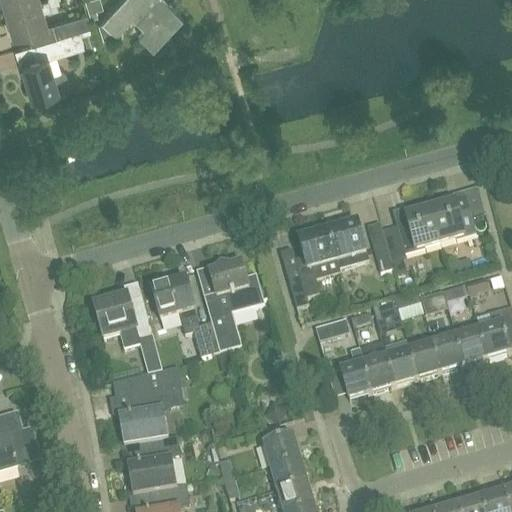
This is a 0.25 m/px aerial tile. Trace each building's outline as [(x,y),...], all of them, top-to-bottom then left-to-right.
[(1,0),(5,9),(36,0),(1,0)] [(57,0),(36,0),(5,9),(13,36),(27,32),(31,45),(34,44),(91,27),(89,20),(88,21),(87,14),(52,25),(51,23),(46,25),(43,13),(46,12),(44,7),(58,3),(57,0)] [(83,0),(89,19),(97,16),(95,10),(102,8),(100,0),(83,0)] [(163,0),(121,0),(102,21),(117,34),(133,17),(146,29),(139,36),(153,50),(183,18),(163,0)] [(114,36),(101,24),(97,25),(102,39),(114,36)] [(34,44),(39,61),(22,66),(31,99),(32,98),(33,101),(49,96),(48,94),(57,91),(58,94),(67,91),(70,86),(66,75),(61,72),(54,74),(49,58),(75,50),(84,48),(80,35),(92,32),(91,27),(34,44)] [(444,201),(445,206),(431,211),(441,248),(477,237),(465,194),(453,198),(444,201)] [(415,215),(413,209),(393,215),(406,258),(441,248),(431,211),(415,215)] [(359,225),(329,233),(341,273),(370,265),(367,255),(359,225)] [(305,260),(296,263),(293,253),(281,256),(297,312),(309,309),(308,301),(321,298),(317,284),(341,277),(340,273),(341,273),(329,233),(300,242),(305,260)] [(394,272),(392,266),(386,245),(373,249),(381,276),(394,272)] [(392,266),(401,263),(399,253),(389,256),(392,266)] [(247,279),(243,266),(229,270),(228,269),(228,268),(227,267),(225,267),(224,266),(223,267),(221,267),(220,269),(219,271),(220,273),(210,275),(216,297),(205,300),(213,331),(220,356),(242,349),(233,317),(265,308),(256,277),(247,279)] [(452,282),(463,279),(459,266),(448,268),(452,282)] [(201,361),(220,356),(213,331),(200,334),(186,282),(152,292),(161,323),(179,318),(185,339),(194,336),(201,361)] [(467,288),(470,298),(488,293),(485,283),(467,288)] [(447,304),(465,299),(462,290),(444,295),(447,304)] [(444,295),(421,301),(422,305),(426,319),(449,313),(447,304),(444,295)] [(418,306),(415,297),(397,302),(400,311),(418,306)] [(130,306),(128,299),(95,308),(104,343),(121,338),(125,353),(141,348),(149,377),(163,374),(143,302),(130,306)] [(392,303),(374,308),(378,324),(397,318),(392,303)] [(493,329),(479,333),(488,363),(511,356),(511,353),(500,313),(490,316),(493,329)] [(373,325),(371,315),(351,321),(354,330),(373,325)] [(316,332),(320,346),(350,337),(346,323),(316,332)] [(488,363),(479,333),(456,339),(465,370),(488,363)] [(456,339),(433,346),(442,377),(465,370),(456,339)] [(433,346),(411,352),(420,383),(442,377),(433,346)] [(351,355),(354,369),(340,373),(349,404),(373,397),(364,366),(360,352),(351,355)] [(420,383),(411,352),(388,359),(397,390),(420,383)] [(218,359),(221,371),(233,368),(230,356),(218,359)] [(200,359),(185,363),(186,369),(202,364),(200,359)] [(388,359),(364,366),(373,397),(397,390),(388,359)] [(178,370),(163,374),(149,377),(113,386),(116,401),(128,399),(130,417),(119,419),(125,451),(140,448),(169,443),(168,441),(163,412),(184,409),(183,404),(188,403),(187,391),(182,392),(178,370)] [(0,474),(28,466),(15,420),(0,423),(0,474)] [(294,438),(266,446),(263,447),(270,471),(301,462),(294,438)] [(169,443),(140,448),(143,465),(128,468),(133,499),(149,497),(177,492),(177,490),(172,461),(181,459),(178,440),(168,441),(169,443)] [(229,462),(220,465),(225,484),(234,482),(229,462)] [(308,485),(301,462),(270,471),(277,494),(308,485)] [(239,499),(234,482),(225,484),(230,502),(239,499)] [(301,511),(315,508),(308,485),(277,494),(282,511),(301,511)] [(149,497),(151,511),(181,511),(181,509),(190,508),(187,488),(177,490),(177,492),(149,497)] [(511,511),(511,491),(503,494),(508,511),(511,511)] [(508,511),(503,494),(480,501),(483,511),(508,511)] [(483,511),(480,501),(458,507),(459,511),(483,511)]
